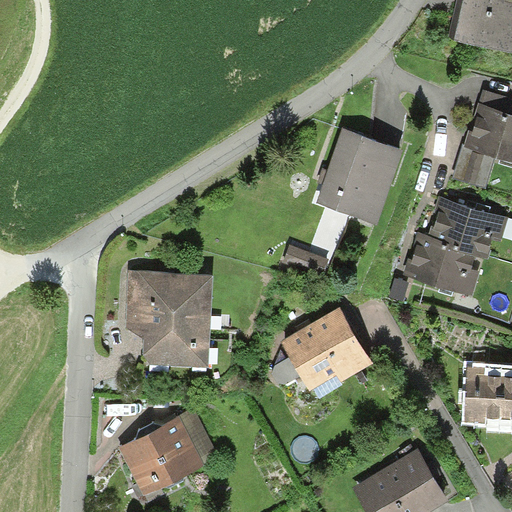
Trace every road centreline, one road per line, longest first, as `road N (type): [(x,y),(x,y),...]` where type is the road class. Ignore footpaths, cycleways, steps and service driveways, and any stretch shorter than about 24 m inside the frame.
road 1 (residential): [(72,511),(83,240),(346,79),(413,0)]
road 2 (track): [(0,121),(40,52),(42,0)]
